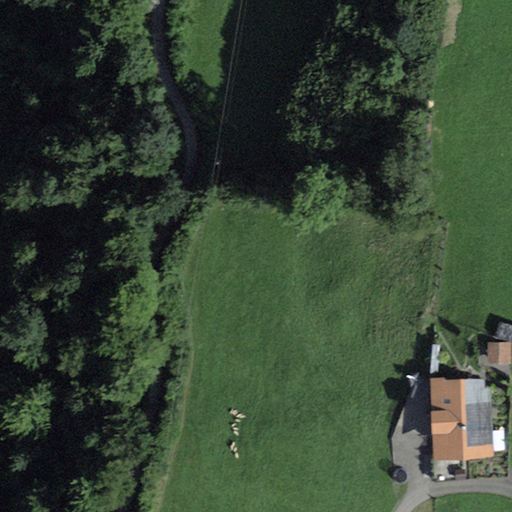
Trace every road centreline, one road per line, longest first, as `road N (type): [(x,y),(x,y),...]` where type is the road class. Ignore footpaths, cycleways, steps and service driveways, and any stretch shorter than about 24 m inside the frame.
road 1 (track): [(156,0),(193,158),(154,271),(153,379),(129,511)]
road 2 (residential): [(511,490),(437,488),(401,511)]
